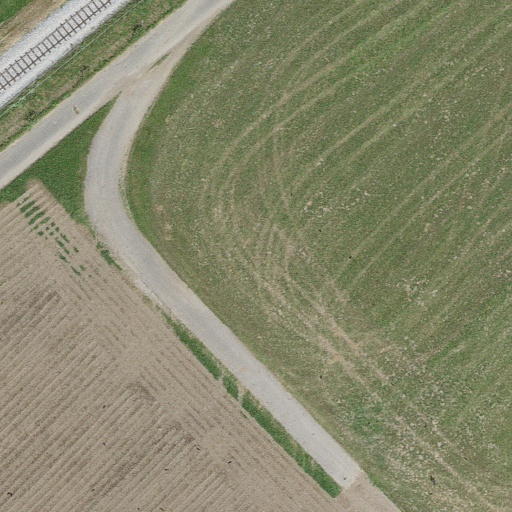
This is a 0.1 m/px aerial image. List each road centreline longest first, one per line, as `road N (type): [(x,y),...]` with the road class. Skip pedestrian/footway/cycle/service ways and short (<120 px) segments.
road 1 (track): [(351,476),(117,227),(102,192),(104,156),(154,42)]
road 2 (track): [(0,167),(206,0)]
